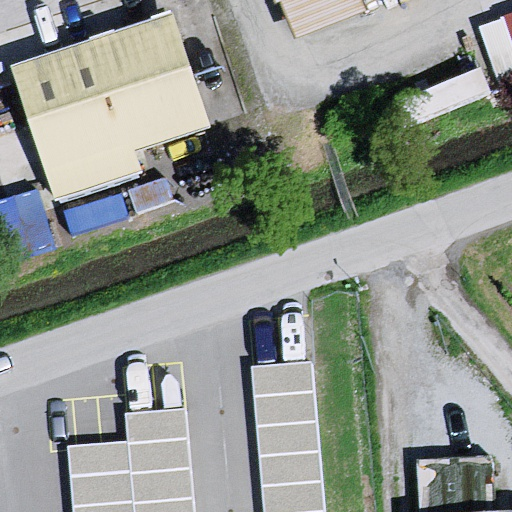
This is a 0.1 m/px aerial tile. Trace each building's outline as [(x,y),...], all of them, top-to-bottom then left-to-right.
[(391,0),(279,0),(296,41),(391,0)] [(497,77),(511,73),(511,9),(484,15),(497,77)] [(174,30),(10,77),(52,203),(214,145),(174,30)] [(319,511),(310,357),(250,366),(262,511),(319,511)] [(76,511),(197,511),(190,407),(120,413),(126,444),(70,444),(76,511)] [(487,497),(481,450),(420,457),(426,504),(487,497)]
